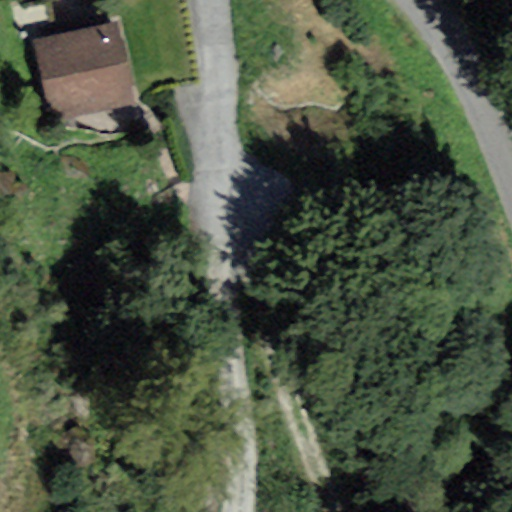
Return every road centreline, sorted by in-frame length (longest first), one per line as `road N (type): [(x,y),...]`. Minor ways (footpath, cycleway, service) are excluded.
road 1 (residential): [(207,0),(244,327),(248,511)]
road 2 (unclassified): [(511,171),(480,85),(423,0)]
